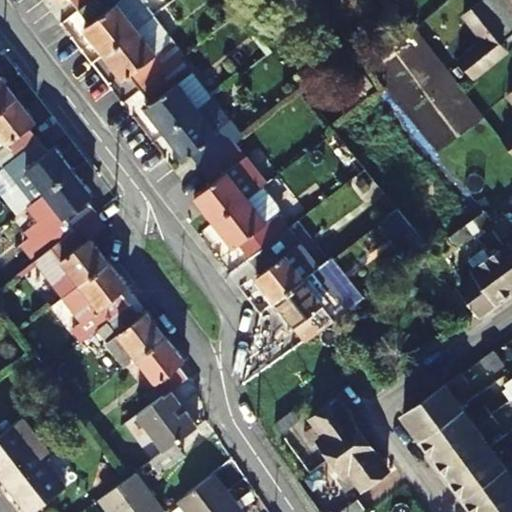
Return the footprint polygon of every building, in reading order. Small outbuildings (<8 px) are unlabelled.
[(70,0),(79,11),(93,0),(70,0)] [(106,55),(152,18),(140,3),(137,0),(93,0),(79,11),(92,27),(87,31),(106,55)] [(485,38),(459,58),(473,75),(507,49),(501,41),(511,32),(511,0),(478,0),(464,11),(485,38)] [(152,18),(106,55),(126,81),(130,77),(141,91),(169,70),(184,59),(152,18)] [(169,70),(141,91),(152,105),(147,109),(166,133),(199,108),(169,70)] [(0,111),(18,97),(0,74),(0,111)] [(18,97),(0,111),(0,134),(17,157),(42,138),(33,126),(38,123),(18,97)] [(199,108),(166,133),(186,160),(191,156),(201,169),(240,138),(230,125),(219,134),(199,108)] [(45,194),(75,172),(56,147),(52,151),(42,138),(17,157),(4,166),(33,204),(45,194)] [(240,138),(201,169),(213,185),(196,198),(215,223),(248,197),(228,172),(252,153),(240,138)] [(75,172),(45,194),(64,219),(66,218),(76,230),(97,213),(89,201),(94,197),(75,172)] [(274,241),(296,223),(265,183),(248,197),(215,223),(235,247),(238,245),(249,260),(274,241)] [(475,233),(495,218),(488,210),(469,224),(475,233)] [(66,218),(64,219),(41,237),(51,249),(76,230),(66,218)] [(451,238),(458,246),(475,233),(469,224),(451,238)] [(51,249),(32,263),(60,299),(109,261),(90,236),(84,241),(76,230),(51,249)] [(511,231),(506,236),(509,241),(492,254),(511,281),(511,231)] [(274,241),(249,260),(262,276),(258,280),(275,303),(305,281),(274,241)] [(511,286),(511,281),(492,254),(476,265),(472,260),(458,271),(466,281),(462,284),(481,309),(511,286)] [(96,332),(133,304),(123,291),(128,287),(109,261),(60,299),(78,323),(73,328),(83,341),(96,332)] [(305,281),(275,303),(295,328),(299,325),(310,338),(334,319),(305,281)] [(133,304),(96,332),(126,370),(136,362),(167,338),(147,312),(142,316),(133,304)] [(151,398),(154,402),(163,396),(164,398),(173,391),(183,384),(189,379),(179,367),(185,362),(167,338),(136,362),(160,392),(151,398)] [(498,368),(507,362),(496,347),(483,357),(490,366),(495,363),(498,368)] [(420,439),(463,408),(453,394),(471,381),(464,371),(403,416),(420,439)] [(183,404),(173,391),(164,398),(163,396),(154,402),(137,415),(164,452),(175,443),(199,426),(188,411),(181,416),(176,409),(183,404)] [(363,436),(338,401),(314,420),(316,423),(304,433),(314,446),(320,441),(332,458),(363,436)] [(420,439),(435,460),(496,415),(488,404),(470,418),(463,408),(420,439)] [(283,432),(300,419),(293,410),(276,424),(283,432)] [(504,426),(496,415),(435,460),(449,479),(492,448),(486,439),(504,426)] [(41,460),(48,455),(22,420),(0,436),(0,480),(25,511),(34,511),(64,490),(41,460)] [(363,436),(332,458),(345,475),(339,480),(350,494),(361,486),(364,491),(389,472),(363,436)] [(160,475),(185,456),(175,443),(164,452),(150,462),(160,475)] [(449,479),(464,500),(511,465),(511,450),(500,459),(492,448),(449,479)] [(511,465),(464,500),(472,511),(491,511),(511,497),(511,465)] [(162,511),(164,511),(135,473),(130,477),(121,483),(100,498),(110,511),(162,511)] [(242,511),(214,474),(178,500),(187,511),(242,511)] [(511,511),(511,497),(491,511),(511,511)] [(364,511),(367,510),(360,501),(344,511),(364,511)]
